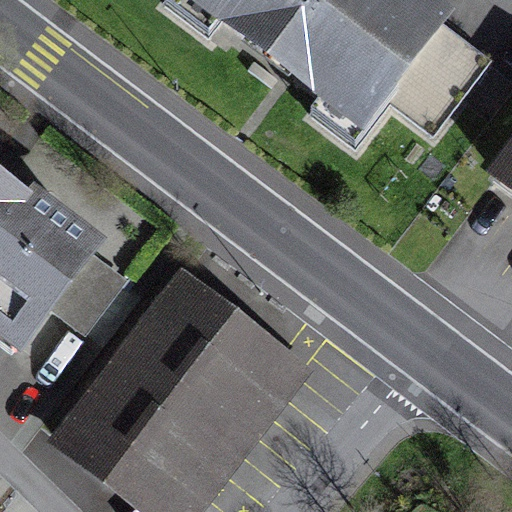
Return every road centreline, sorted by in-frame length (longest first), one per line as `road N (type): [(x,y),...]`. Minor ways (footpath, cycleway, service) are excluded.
road 1 (secondary): [(0,25),(428,351)]
road 2 (residential): [(428,351),(298,511)]
